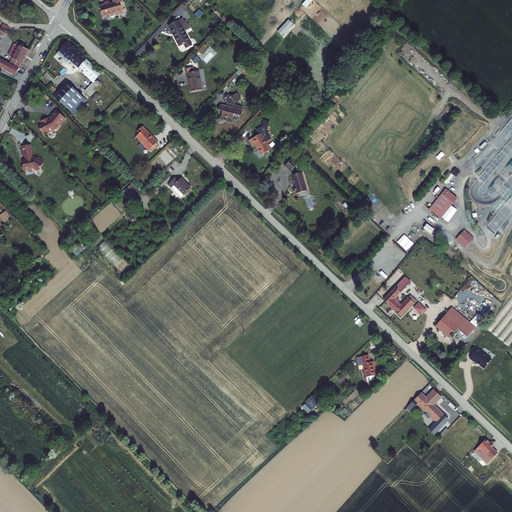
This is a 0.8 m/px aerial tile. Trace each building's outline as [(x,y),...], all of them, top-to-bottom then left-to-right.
[(117,0),(109,0),(110,2),(106,2),(105,0),(100,1),(101,2),(95,3),(97,15),(103,14),(102,13),(111,12),(112,14),(118,13),(116,1),(118,1),(117,0)] [(277,31),(282,35),(293,23),(289,18),(277,31)] [(168,26),(179,47),(184,45),(186,49),(192,46),(184,32),(189,29),(187,25),(185,25),(183,22),(182,19),(168,26)] [(83,72),(91,64),(68,42),(57,54),(67,64),(69,61),(75,66),(76,65),(83,72)] [(18,62),(15,67),(18,69),(28,50),(14,43),(9,55),(12,57),(12,58),(18,62)] [(0,59),(0,67),(15,75),(18,69),(15,67),(0,59)] [(69,61),(67,64),(75,72),(78,69),(75,66),(69,61)] [(88,76),(95,68),(91,64),(83,72),(82,73),(87,77),(88,76)] [(95,82),(96,80),(101,74),(95,68),(88,76),(94,81),(95,82)] [(188,78),(191,92),(202,90),(198,71),(186,74),(187,78),(188,78)] [(86,93),(98,81),(96,80),(95,82),(94,81),(85,91),(86,93)] [(102,85),(98,81),(86,93),(90,97),(102,85)] [(74,114),(82,106),(74,98),(78,93),(67,82),(59,91),(54,96),(74,114)] [(49,91),(54,96),(59,91),(53,86),(49,91)] [(74,98),(82,106),(86,101),(78,93),(74,98)] [(92,98),(96,102),(101,97),(96,93),(92,98)] [(243,108),(234,105),(234,104),(241,100),(237,93),(232,97),(230,94),(224,98),(228,104),(227,107),(220,105),(218,110),(222,111),(221,116),(226,118),(225,121),(231,123),(234,114),(241,116),(243,108)] [(112,104),(119,111),(129,101),(122,94),(112,104)] [(58,125),(59,125),(65,119),(56,111),(50,117),(51,119),(48,121),(47,118),(41,121),(43,125),(38,127),(41,133),(43,132),(45,131),(46,133),(52,130),(53,131),(56,130),(56,127),(58,125)] [(148,135),(142,128),(138,132),(140,134),(135,138),(139,143),(148,153),(150,151),(151,153),(157,147),(156,145),(157,144),(153,140),(152,141),(148,137),(148,136),(148,135)] [(256,146),(261,155),(270,150),(261,134),(249,140),(253,147),(256,146)] [(34,169),(39,172),(44,164),(41,162),(42,161),(38,158),(37,160),(36,159),(31,160),(30,157),(32,156),(30,146),(22,148),(24,158),(27,157),(27,161),(22,162),(23,167),(22,167),(23,172),(26,171),(27,172),(29,171),(29,170),(34,169)] [(291,160),(285,166),(290,172),(291,170),(297,165),(291,160)] [(292,175),(294,183),(297,194),(307,191),(302,173),(293,175),(292,175)] [(191,188),(181,178),(179,181),(175,178),(170,183),(173,186),(171,188),(177,193),(179,190),(184,195),(191,188)] [(121,194),(127,200),(137,191),(132,185),(121,194)] [(456,197),(446,189),(430,210),(440,217),(456,197)] [(0,218),(3,223),(10,219),(6,212),(0,215),(0,218)] [(136,217),(131,212),(127,216),(132,221),(136,217)] [(465,247),(473,236),(463,229),(455,240),(465,247)] [(125,273),(131,267),(104,241),(98,247),(125,273)] [(78,246),(73,252),(77,255),(82,250),(78,246)] [(424,292),(406,275),(402,279),(403,280),(407,285),(420,297),(424,292)] [(407,285),(403,280),(384,300),(401,316),(416,300),(413,298),(412,299),(411,298),(410,299),(409,298),(403,304),(402,305),(399,303),(399,300),(396,297),(407,285)] [(419,303),(414,308),(420,314),(425,309),(419,303)] [(450,339),(458,329),(464,323),(449,310),(445,314),(440,310),(430,322),(450,339)] [(467,337),(473,330),(464,323),(458,329),(467,337)] [(483,352),(482,352),(477,348),(469,357),(474,361),(475,360),(485,368),(491,359),(487,356),(483,352)] [(374,371),(372,362),(370,363),(369,356),(360,358),(361,365),(363,365),(366,378),(368,377),(369,382),(375,381),(374,376),(376,376),(374,371)] [(409,407),(412,410),(418,404),(427,413),(435,421),(442,414),(433,405),(441,398),(434,391),(427,398),(421,393),(409,407)] [(320,403),(315,397),(308,403),(314,409),(320,403)] [(302,407),(308,413),(311,409),(305,403),(302,407)] [(435,421),(427,413),(424,416),(432,424),(435,421)] [(440,437),(448,429),(443,425),(436,433),(440,437)] [(488,457),(496,447),(487,439),(474,453),(479,456),(482,452),(488,457)]
